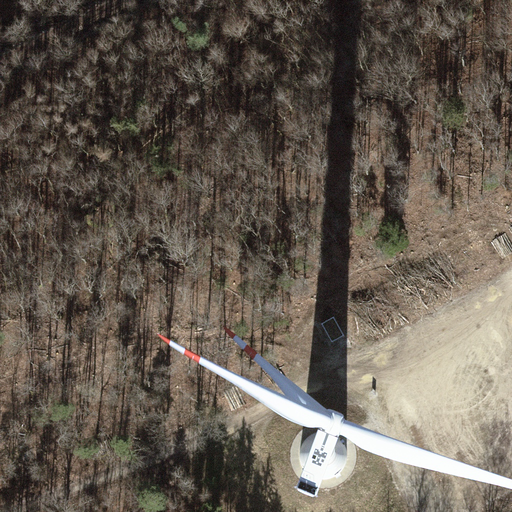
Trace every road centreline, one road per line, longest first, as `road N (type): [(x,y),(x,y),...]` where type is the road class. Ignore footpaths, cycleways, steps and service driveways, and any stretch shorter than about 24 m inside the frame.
road 1 (track): [(175,463),(511,281)]
road 2 (track): [(0,63),(131,0)]
road 3 (track): [(42,511),(175,463)]
